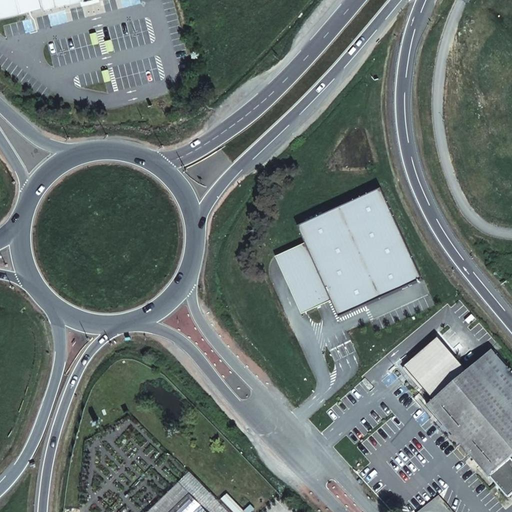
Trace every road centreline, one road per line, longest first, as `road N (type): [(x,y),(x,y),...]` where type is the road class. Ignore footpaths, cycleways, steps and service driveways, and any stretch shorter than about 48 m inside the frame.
road 1 (motorway): [(511,320),(434,218),(415,170),(404,71),(420,0)]
road 2 (secondary): [(193,223),(398,0)]
road 3 (secondary): [(359,0),(247,119),(160,166)]
road 4 (motorway): [(44,511),(64,404),(109,323)]
road 5 (motorway): [(65,313),(34,442),(0,488)]
road 6 (unclassified): [(261,407),(252,379),(195,309),(187,272)]
road 7 (unclassified): [(140,317),(176,331),(227,392),(261,407)]
road 8 (unclassified): [(261,407),(356,511)]
